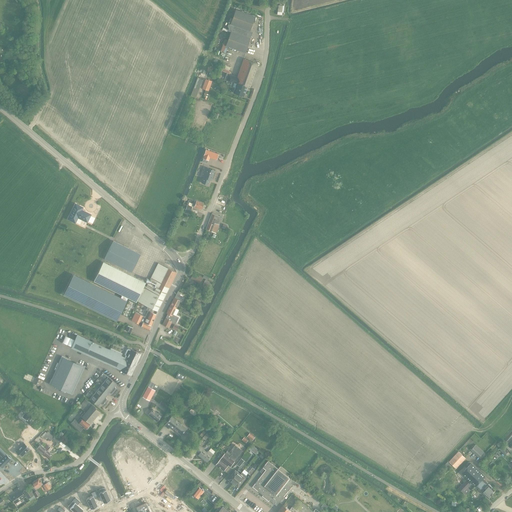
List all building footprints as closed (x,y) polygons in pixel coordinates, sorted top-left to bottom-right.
[(256,17),(237,10),(232,24),(250,31),(256,17)] [(232,31),(226,46),(245,53),(251,38),(232,31)] [(258,64),(245,59),(238,78),(229,75),(227,80),(232,81),(232,82),(230,86),(235,88),(233,93),(244,96),(247,87),(249,87),(258,64)] [(194,88),(191,96),(196,98),(203,80),(200,79),(198,78),(194,88)] [(208,91),(211,81),(206,79),(203,89),(208,91)] [(207,155),(215,158),(217,152),(204,146),(201,155),(206,157),(207,155)] [(207,168),(202,182),(208,185),(210,180),(212,180),(213,175),(215,171),(207,168)] [(188,213),(189,211),(190,212),(192,206),(201,209),(203,204),(196,201),(189,199),(187,205),(185,204),(183,209),(185,210),(184,212),(188,213)] [(76,205),(69,219),(75,222),(78,217),(87,221),(90,215),(79,210),(80,207),(76,205)] [(212,213),(206,229),(216,233),(219,225),(222,217),(212,213)] [(113,241),(105,259),(132,272),(140,254),(113,241)] [(103,263),(94,281),(136,302),(141,292),(143,293),(145,289),(143,288),(145,284),(103,263)] [(153,274),(145,289),(143,293),(139,302),(157,311),(169,288),(177,272),(158,263),(153,274)] [(193,273),(193,274),(192,273),(190,274),(190,275),(190,276),(191,277),(191,278),(200,282),(202,277),(193,273)] [(73,275),(64,294),(117,320),(126,302),(73,275)] [(210,288),(212,283),(214,279),(209,277),(208,278),(204,276),(203,278),(205,279),(203,284),(210,288)] [(174,298),(170,306),(175,308),(179,301),(181,302),(184,297),(180,295),(180,292),(178,291),(174,298)] [(167,319),(166,318),(162,324),(169,327),(172,321),(171,321),(171,320),(176,322),(179,317),(172,314),(175,308),(170,306),(167,313),(168,314),(167,316),(167,318),(167,319)] [(134,317),(132,320),(139,324),(139,325),(141,326),(149,330),(151,326),(156,314),(148,310),(145,317),(143,316),(138,314),(136,312),(134,317)] [(72,347),(86,354),(91,342),(77,335),(75,340),(72,347)] [(92,342),(86,354),(118,368),(118,369),(120,370),(121,370),(121,371),(131,375),(140,354),(131,349),(131,350),(129,349),(127,349),(124,354),(125,356),(124,357),(122,357),(121,356),(122,353),(110,348),(110,350),(92,342)] [(52,379),(49,384),(72,394),(75,389),(73,389),(80,373),(82,374),(85,367),(76,363),(76,364),(70,361),(70,360),(62,356),(59,363),(60,363),(53,379),(52,379)] [(103,383),(114,391),(116,389),(115,386),(116,384),(108,377),(103,383)] [(99,388),(107,395),(109,393),(112,394),(114,391),(103,383),(99,388)] [(148,386),(143,397),(150,400),(155,390),(153,389),(148,386)] [(94,394),(105,402),(107,399),(106,397),(107,395),(99,388),(94,394)] [(103,405),(105,402),(94,394),(90,399),(98,406),(100,404),(103,405)] [(86,429),(87,429),(88,427),(88,426),(90,424),(101,412),(85,399),(79,406),(85,411),(81,416),(83,418),(79,422),(75,419),(70,423),(80,432),(84,428),(86,429)] [(157,421),(161,416),(153,409),(148,415),(151,417),(157,421)] [(181,435),(182,433),(186,435),(187,433),(185,431),(187,429),(186,428),(172,416),(165,425),(168,428),(170,426),(181,435)] [(127,431),(120,441),(125,445),(122,449),(124,451),(128,446),(125,444),(133,435),(127,431)] [(57,443),(60,440),(53,434),(49,438),(52,440),(52,439),(57,443)] [(24,443),(16,451),(22,457),(30,448),(24,443)] [(39,446),(38,448),(44,453),(43,454),(48,458),(52,454),(49,452),(52,448),(47,444),(44,447),(41,444),(39,446)] [(207,462),(213,454),(215,451),(211,448),(209,451),(208,451),(207,453),(203,449),(204,448),(200,445),(196,450),(199,453),(198,455),(207,462)] [(235,461),(243,451),(235,445),(229,452),(227,451),(217,464),(224,470),(229,473),(232,468),(230,467),(235,461)] [(479,458),(484,452),(476,445),(471,450),(479,458)] [(500,449),(500,450),(505,455),(508,452),(503,447),(502,446),(499,449),(497,448),(495,450),(497,452),(500,449)] [(0,465),(3,468),(11,459),(6,455),(5,455),(0,449),(0,465)] [(456,468),(465,458),(459,452),(450,462),(456,468)] [(33,461),(27,454),(18,461),(23,468),(33,461)] [(32,461),(38,466),(40,464),(42,466),(48,460),(43,455),(37,461),(35,459),(32,461)] [(263,495),(263,496),(269,501),(270,500),(277,506),(280,502),(295,482),(288,476),(290,473),(281,466),(279,469),(268,461),(263,468),(266,470),(253,487),(263,495)] [(471,464),(462,473),(476,486),(482,491),(481,492),(488,498),(492,494),(495,490),(489,484),(488,484),(482,478),(484,476),(471,464)] [(143,470),(137,475),(144,482),(150,477),(143,470)] [(232,484),(233,484),(242,472),(238,470),(237,471),(236,470),(228,479),(231,481),(233,483),(232,484)] [(182,472),(174,481),(181,486),(188,477),(182,472)] [(242,472),(233,484),(236,485),(239,487),(246,478),(247,477),(247,475),(242,472)] [(36,488),(42,484),(40,480),(38,478),(32,482),(33,483),(30,484),(32,487),(35,485),(36,488)] [(131,480),(126,482),(130,491),(132,490),(132,491),(135,489),(132,482),(134,482),(133,478),(131,478),(131,480)] [(466,480),(459,489),(466,495),(471,490),(468,488),(468,487),(470,484),(466,480)] [(51,488),(53,486),(49,481),(47,483),(47,482),(43,485),(47,490),(51,488)] [(28,487),(23,491),(28,498),(33,495),(28,487)] [(98,489),(95,491),(97,497),(100,496),(101,495),(104,502),(104,503),(105,502),(105,503),(110,501),(110,500),(110,499),(106,490),(105,487),(98,490),(98,489)] [(199,498),(204,491),(204,490),(204,489),(203,488),(202,489),(199,487),(192,496),(194,498),(196,495),(199,498)] [(15,504),(26,497),(21,490),(10,496),(15,504)] [(92,495),(86,498),(86,499),(91,508),(91,509),(92,508),(92,509),(97,507),(97,506),(98,506),(97,505),(94,498),(97,497),(95,491),(91,493),(92,495)] [(73,501),(68,506),(70,508),(74,511),(82,511),(83,511),(83,510),(77,505),(78,504),(80,502),(75,498),(72,501),(73,501)] [(146,503),(136,507),(138,511),(150,511),(147,505),(146,503)]
